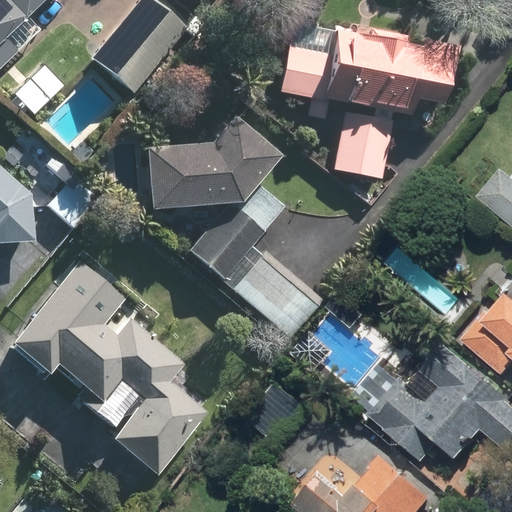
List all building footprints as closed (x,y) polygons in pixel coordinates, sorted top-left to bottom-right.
[(0,0),(0,70),(37,35),(26,23),(50,0),(0,0)] [(156,0),(140,0),(92,58),(133,93),(189,26),(156,0)] [(461,50),(294,18),(280,90),(309,95),(305,116),(324,120),(328,99),(346,102),(333,167),(382,177),(395,111),(417,115),(421,97),(451,103),(461,50)] [(153,205),(235,199),(191,251),(290,335),(323,297),(257,241),(288,205),(261,181),(285,153),(237,112),(214,139),(148,144),(153,205)] [(33,191),(0,161),(0,241),(37,239),(33,191)] [(511,178),(505,173),(484,200),(511,221),(511,178)] [(75,175),(49,205),(76,228),(101,198),(75,175)] [(115,435),(160,472),(212,410),(173,377),(186,362),(89,282),(63,312),(48,299),(21,331),(83,384),(77,391),(121,428),(115,435)] [(494,310),(466,343),(507,376),(511,369),(511,300),(500,315),(494,310)] [(511,449),(511,391),(451,343),(414,388),(384,364),(352,404),(427,465),(444,444),(466,463),(491,432),(511,449)] [(279,384),(251,418),(282,444),(311,410),(279,384)] [(427,511),(439,499),(390,456),(356,495),(327,470),(299,502),(310,511),(427,511)] [(511,479),(498,495),(511,507),(511,479)]
